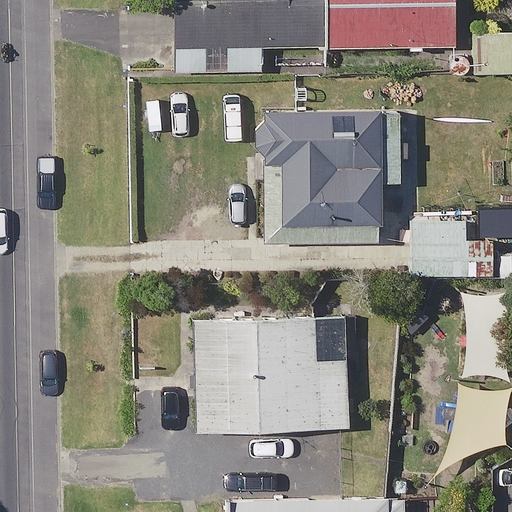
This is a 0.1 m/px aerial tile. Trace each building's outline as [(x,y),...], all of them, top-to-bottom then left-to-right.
[(322,47),(321,0),(175,0),(174,73),(267,74),(267,47),(322,47)] [(321,0),(322,47),(458,48),(458,0),(321,0)] [(511,74),(511,34),(471,33),(470,73),(511,74)] [(400,182),(400,111),(260,111),(260,243),(381,243),(381,182),(400,182)] [(470,217),(412,218),(413,276),(471,275),(470,217)] [(505,287),(467,286),(465,375),(503,375),(505,287)] [(196,433),(345,435),(347,321),(198,318),(196,433)]
